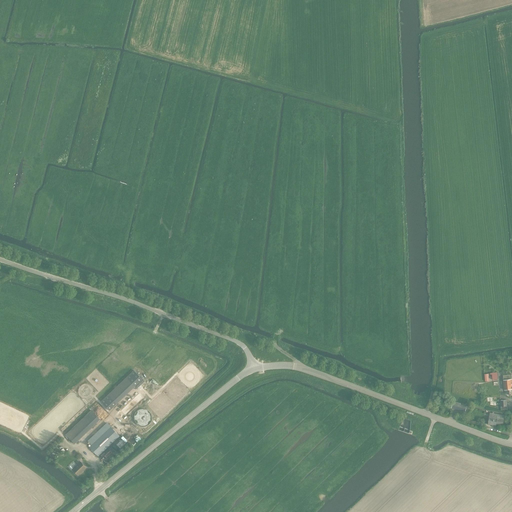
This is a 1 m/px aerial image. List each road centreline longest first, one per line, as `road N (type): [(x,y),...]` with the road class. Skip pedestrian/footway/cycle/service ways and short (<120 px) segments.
road 1 (unclassified): [(252,368),(239,342),(0,258)]
road 2 (tertiary): [(511,445),(290,365),(252,368)]
road 3 (tertiary): [(252,368),(72,511)]
